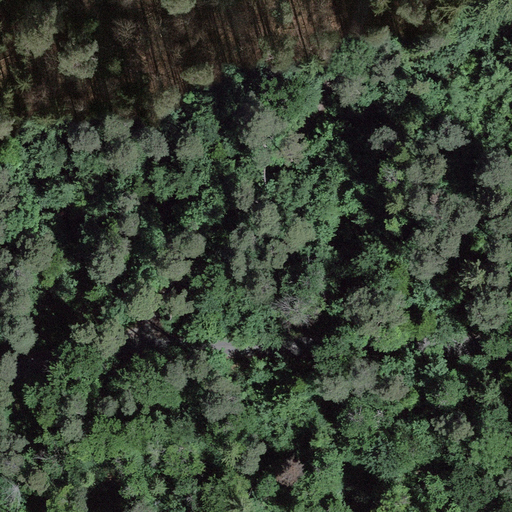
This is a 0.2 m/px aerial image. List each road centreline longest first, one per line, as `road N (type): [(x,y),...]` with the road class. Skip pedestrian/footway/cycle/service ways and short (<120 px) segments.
road 1 (unclassified): [(0,371),(108,347),(511,348)]
road 2 (track): [(108,347),(170,303),(207,244),(316,119),(372,0)]
